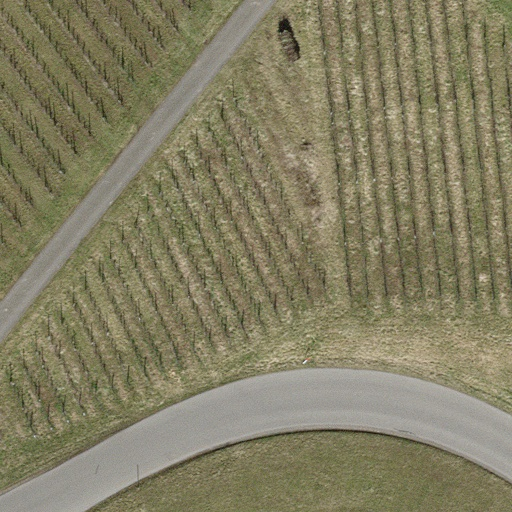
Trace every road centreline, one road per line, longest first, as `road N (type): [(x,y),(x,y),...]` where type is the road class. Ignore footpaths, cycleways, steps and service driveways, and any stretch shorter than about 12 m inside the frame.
road 1 (tertiary): [(55,511),(205,418),(366,391),(484,422),(511,443)]
road 2 (track): [(0,321),(256,0)]
